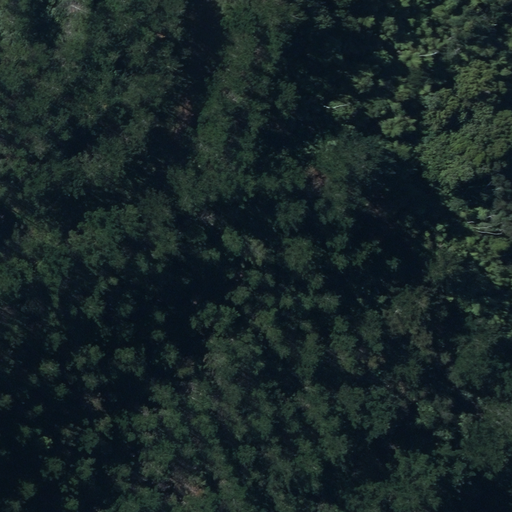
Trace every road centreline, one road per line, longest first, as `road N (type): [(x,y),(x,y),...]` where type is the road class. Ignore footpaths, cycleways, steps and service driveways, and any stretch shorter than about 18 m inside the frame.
road 1 (track): [(178,138),(0,231)]
road 2 (track): [(178,138),(187,0)]
